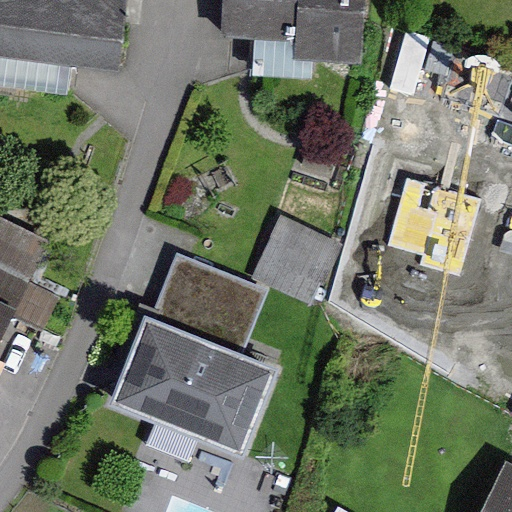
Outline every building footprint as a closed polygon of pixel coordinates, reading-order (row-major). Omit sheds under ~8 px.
[(121,0),(0,0),(0,52),(117,60),(121,0)] [(367,0),(243,0),(240,39),(364,47),(367,0)] [(482,199),(406,179),(388,248),(422,257),(420,266),(461,277),(482,199)] [(284,204),(262,261),(323,285),(345,227),(284,204)] [(277,288),(191,251),(164,312),(151,307),(112,397),(248,455),(286,365),(251,349),(277,288)] [(0,323),(12,297),(0,291),(0,323)] [(511,511),(511,466),(492,511),(511,511)]
